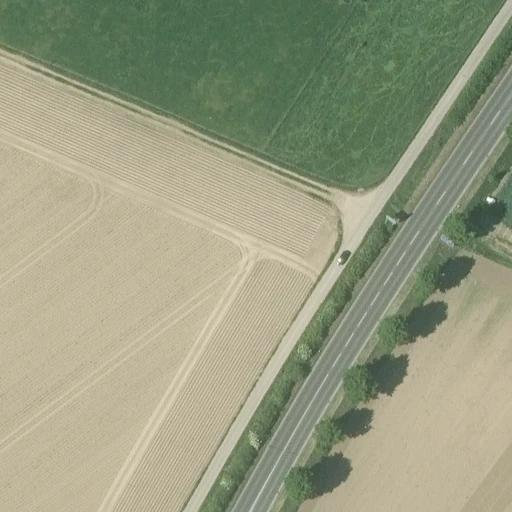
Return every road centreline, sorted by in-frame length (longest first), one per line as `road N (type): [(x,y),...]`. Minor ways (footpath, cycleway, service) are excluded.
road 1 (primary): [(249,511),(338,356),(511,94)]
road 2 (track): [(375,210),(0,53)]
road 3 (track): [(187,511),(375,210)]
road 4 (track): [(375,210),(511,3)]
